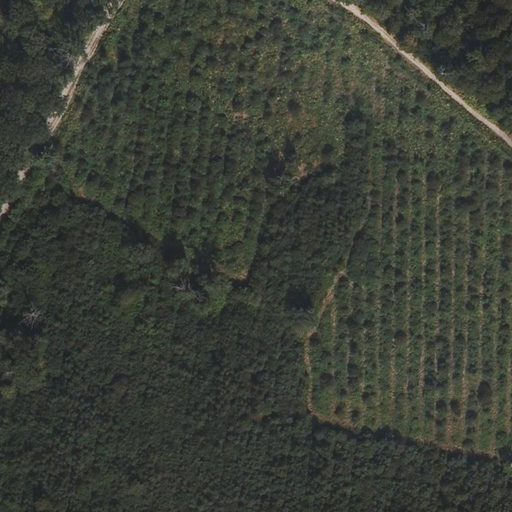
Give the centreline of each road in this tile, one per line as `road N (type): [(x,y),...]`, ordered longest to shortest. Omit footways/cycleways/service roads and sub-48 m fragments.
road 1 (track): [(112,0),(0,204)]
road 2 (track): [(343,0),(511,140)]
